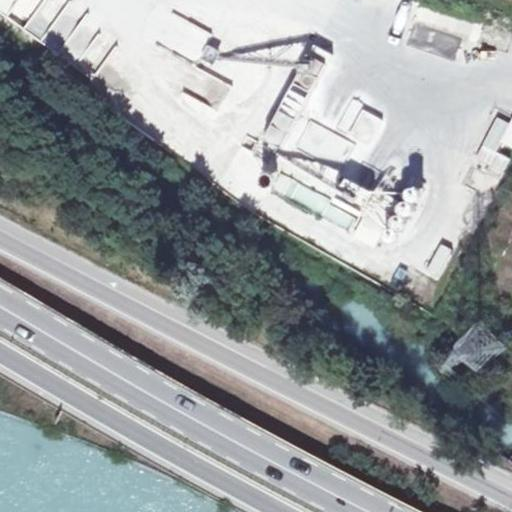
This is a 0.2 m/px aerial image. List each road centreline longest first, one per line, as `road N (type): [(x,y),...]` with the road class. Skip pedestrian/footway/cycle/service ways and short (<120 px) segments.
road 1 (primary): [(511,501),(0,235)]
road 2 (trunk): [(0,314),(229,448),(359,511)]
road 3 (primary): [(0,357),(275,511)]
